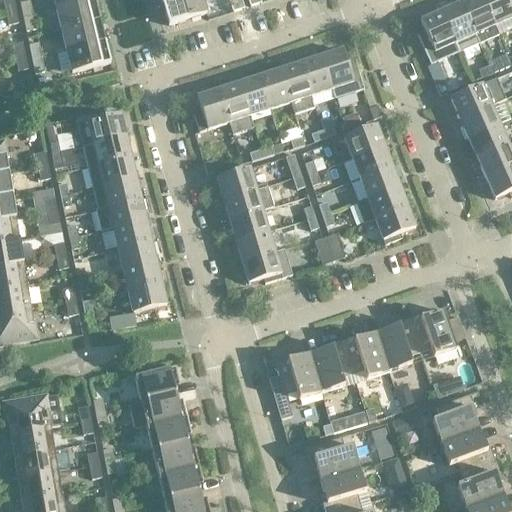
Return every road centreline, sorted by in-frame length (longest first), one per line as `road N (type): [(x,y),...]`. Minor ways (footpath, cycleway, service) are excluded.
road 1 (residential): [(214,336),(146,70),(362,0)]
road 2 (residential): [(469,257),(365,0)]
road 3 (residential): [(233,331),(445,267)]
road 4 (residential): [(511,451),(445,267)]
road 5 (residential): [(242,511),(200,338),(214,336)]
road 6 (residential): [(286,511),(233,331)]
